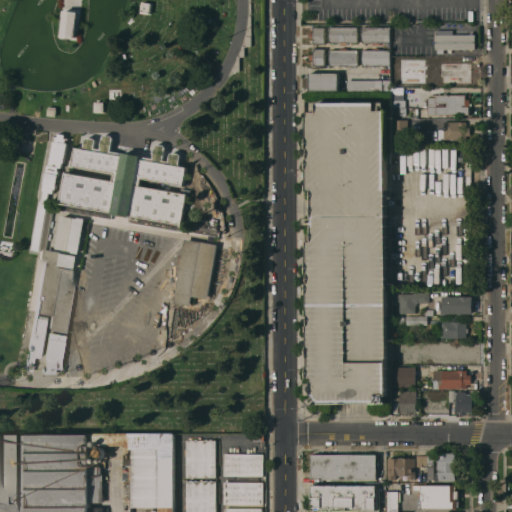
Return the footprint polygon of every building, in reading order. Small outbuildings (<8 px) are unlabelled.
[(151,3),(150,13),(140,12),(142,1),(151,3)] [(74,37),(59,35),(61,9),(78,11),(74,37)] [(391,25),(402,25),(402,33),(406,33),(406,30),(427,30),(427,37),(425,40),(425,45),(423,45),(423,48),(406,48),(405,47),(405,45),(403,45),(403,55),(391,55),(391,25)] [(357,26),(357,42),(346,42),(346,44),(340,44),(340,42),(329,42),(329,26),(357,26)] [(390,27),(390,42),(379,42),(379,44),(373,44),(373,42),(362,42),(362,34),(360,34),(360,32),(362,32),(362,26),(390,27)] [(324,43),(313,44),(313,38),(309,38),(309,32),(313,32),(313,27),(324,27),(324,43)] [(473,33),(473,48),(431,49),(431,34),(473,33)] [(357,65),(344,65),(344,66),(342,66),(342,65),(329,65),(329,49),(340,49),(340,47),(346,47),(346,50),(357,49),(357,65)] [(324,65),(313,65),(313,59),(309,59),(309,54),(313,54),(313,48),(324,48),(324,65)] [(362,49),(373,49),(373,48),(375,48),(375,49),(390,49),(390,66),(377,65),(377,67),(375,67),(375,65),(362,65),(362,49)] [(416,56),(425,56),(425,61),(418,61),(418,68),(395,68),(395,56),(412,56),(416,56)] [(456,62),(456,61),(465,61),(465,65),(470,64),(470,79),(465,80),(465,82),(457,82),(431,82),(431,84),(429,84),(429,82),(425,82),(425,67),(427,65),(433,65),(433,62),(456,62)] [(338,73),(338,90),(308,90),(308,72),(338,73)] [(414,77),(414,86),(400,86),(400,77),(414,77)] [(390,80),(390,92),(347,92),(347,80),(390,80)] [(403,100),(391,100),(391,88),(403,88),(403,100)] [(107,89),(107,101),(119,102),(120,90),(107,89)] [(428,96),(429,96),(429,94),(465,94),(465,99),(469,99),(469,114),(449,114),(449,117),(443,117),(443,114),(428,114),(428,96)] [(405,100),(404,114),(391,114),(391,100),(403,100),(405,100)] [(104,102),(104,112),(94,112),(94,101),(104,102)] [(312,216),(312,192),(312,190),(307,190),(307,167),(307,158),(309,158),(309,148),(307,148),(307,142),(307,117),(307,116),(308,116),(308,111),(317,111),(317,102),(375,102),(375,110),(387,110),(387,117),(387,142),(387,167),(387,192),(387,216),(387,394),(386,394),(385,395),(385,402),(387,402),(387,403),(372,403),(348,403),(320,403),(317,400),(310,406),(306,400),(312,395),(308,395),(308,383),(312,383),(312,378),(308,378),(308,367),(309,367),(309,357),(308,357),(308,325),(309,325),(309,315),(308,315),(308,283),(309,283),(309,273),(308,273),(308,241),(312,241),(312,224),(304,224),(304,218),(312,218),(312,216)] [(56,107),(56,109),(56,116),(47,115),(47,108),(48,108),(48,106),(56,107)] [(424,108),(423,115),(417,115),(417,117),(412,117),(412,107),(417,108),(424,108)] [(407,119),(408,127),(410,127),(410,140),(401,140),(401,142),(397,142),(397,140),(391,140),(391,119),(407,119)] [(466,121),(466,127),(470,127),(470,135),(466,135),(466,140),(457,140),(457,139),(438,139),(437,129),(443,129),(443,121),(466,121)] [(109,150),(113,137),(103,134),(99,148),(109,150)] [(114,173),(71,165),(74,147),(122,155),(122,152),(141,155),(140,158),(187,166),(183,185),(141,178),(140,185),(187,194),(182,224),(180,224),(178,230),(128,221),(129,216),(112,213),(111,218),(63,210),(64,204),(60,203),(65,172),(113,180),(114,173)] [(79,252),(83,219),(69,218),(69,222),(60,221),(57,249),(79,252)] [(208,298),(192,296),(190,305),(174,302),(179,272),(178,272),(184,238),(217,244),(208,298)] [(47,330),(49,316),(34,313),(45,249),(62,252),(59,266),(75,269),(74,279),(72,279),(63,333),(47,330)] [(429,302),(417,302),(417,303),(416,303),(416,305),(415,305),(415,312),(398,313),(398,293),(412,293),(412,292),(417,292),(429,292),(429,302)] [(440,313),(440,307),(443,307),(443,296),(472,296),(472,313),(440,313)] [(37,356),(37,357),(32,356),(30,364),(31,364),(30,371),(23,370),(25,364),(24,364),(26,355),(33,314),(44,317),(37,356)] [(427,315),(427,324),(406,324),(405,315),(427,315)] [(466,321),(466,328),(468,328),(468,332),(466,332),(466,338),(442,337),(438,337),(438,325),(442,325),(442,321),(466,321)] [(41,358),(45,338),(46,332),(63,335),(59,358),(59,368),(53,369),(53,373),(41,373),(41,367),(43,367),(43,358),(41,358)] [(411,379),(411,386),(394,386),(393,376),(392,376),(392,365),(394,365),(394,366),(411,367),(411,370),(415,370),(415,379),(411,379)] [(438,388),(438,383),(437,383),(437,380),(434,380),(434,370),(466,370),(466,374),(471,374),(471,384),(467,384),(467,388),(438,388)] [(401,390),(415,390),(419,390),(419,396),(416,396),(416,411),(410,412),(410,414),(403,414),(403,412),(399,412),(399,400),(392,400),(392,390),(401,390)] [(466,391),(466,394),(472,394),(472,412),(466,412),(466,414),(459,414),(459,412),(455,412),(455,399),(454,399),(454,401),(449,401),(449,390),(454,390),(454,392),(456,392),(456,391),(466,391)] [(253,434),(264,434),(264,442),(253,442),(253,434)] [(0,511),(0,435),(173,435),(173,511),(158,511),(158,507),(132,507),(132,448),(126,448),(126,444),(124,444),(124,445),(89,445),(89,466),(101,466),(101,462),(105,462),(105,467),(103,467),(103,502),(90,502),(90,507),(104,507),(104,509),(109,509),(109,511),(0,511)] [(216,477),(186,477),(186,439),(216,439),(216,477)] [(104,448),(105,450),(105,452),(105,453),(105,455),(104,456),(103,457),(102,458),(100,458),(99,458),(97,458),(95,458),(93,456),(93,454),(92,453),(93,452),(93,450),(94,448),(96,447),(98,446),(101,447),(102,447),(104,448)] [(427,455),(433,455),(433,466),(434,466),(434,472),(438,472),(437,461),(435,461),(435,452),(455,452),(455,480),(428,480),(427,466),(427,455)] [(264,453),(263,476),(224,475),(224,453),(264,453)] [(376,454),(376,458),(379,458),(379,468),(376,468),(376,479),(312,479),(312,454),(376,454)] [(416,466),(416,455),(427,455),(427,466),(416,466)] [(415,478),(403,478),(403,474),(395,474),(395,478),(387,478),(387,458),(398,458),(398,457),(403,457),(403,458),(415,458),(415,478)] [(216,511),(187,511),(187,480),(216,480),(216,511)] [(264,482),(263,504),(224,504),(224,481),(264,482)] [(365,484),(365,483),(379,483),(379,511),(312,511),(312,510),(311,510),(311,507),(311,501),(312,501),(312,485),(365,484)] [(459,506),(457,506),(457,508),(421,508),(421,490),(410,490),(410,484),(454,484),(454,486),(456,486),(456,489),(454,489),(454,490),(458,490),(458,499),(457,499),(457,501),(459,501),(459,506)] [(386,511),(386,490),(398,490),(398,491),(400,491),(400,501),(398,501),(398,511),(386,511)]
